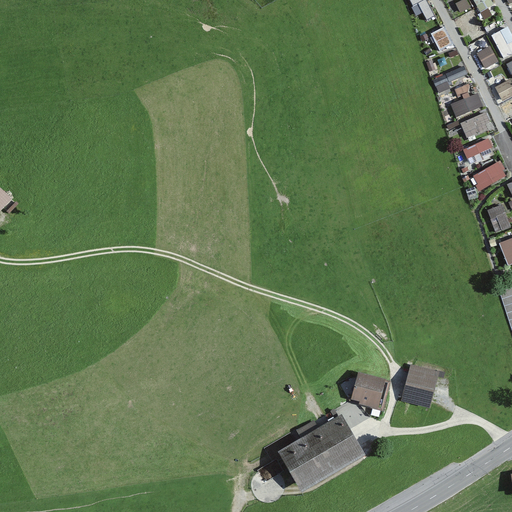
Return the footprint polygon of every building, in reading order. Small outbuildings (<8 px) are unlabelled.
[(466,0),(463,0),(456,4),(460,13),(470,7),(466,0)] [(442,20),(436,7),(419,14),(418,11),(412,14),(415,21),(418,19),(423,29),(442,20)] [(462,20),(457,22),(460,28),(465,25),(462,20)] [(485,34),(477,20),(465,27),(473,40),(485,34)] [(503,24),(490,28),(493,37),(506,32),(503,24)] [(453,43),(444,26),(432,32),(442,49),(453,43)] [(511,46),(508,39),(496,45),(502,57),(511,51),(511,46)] [(498,64),(489,47),(476,54),(485,71),(498,64)] [(426,48),(422,50),(427,59),(431,57),(426,48)] [(459,64),(455,51),(433,60),(437,72),(459,64)] [(469,79),(465,67),(434,79),(438,88),(448,83),(450,87),(469,79)] [(511,84),(511,82),(495,88),(501,103),(511,98),(511,84)] [(458,85),(460,95),(473,93),(471,83),(458,85)] [(483,109),(479,98),(455,106),(459,118),(483,109)] [(511,118),(511,107),(503,112),(507,121),(511,118)] [(490,125),(486,115),(459,126),(466,143),(490,134),(487,127),(490,125)] [(493,150),(490,140),(462,150),(469,170),(493,161),(489,151),(493,150)] [(508,177),(501,164),(473,178),(480,192),(508,177)] [(0,211),(12,199),(0,187),(0,211)] [(511,225),(505,204),(487,209),(496,235),(511,229),(511,225)] [(511,239),(499,244),(507,266),(511,263),(511,239)] [(511,282),(499,287),(511,329),(511,282)] [(439,372),(411,365),(401,400),(430,408),(439,372)] [(390,382),(359,374),(352,399),(360,401),(359,404),(383,411),(390,382)] [(342,415),(279,452),(303,492),(365,454),(342,415)]
